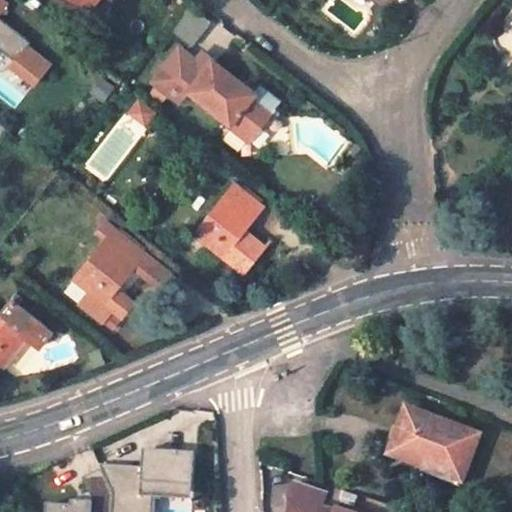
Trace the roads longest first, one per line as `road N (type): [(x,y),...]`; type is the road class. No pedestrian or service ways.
road 1 (tertiary): [(236,346),(0,439)]
road 2 (residential): [(398,94),(334,82),(229,0)]
road 3 (residential): [(398,94),(413,284)]
road 4 (tertiary): [(413,284),(236,346)]
road 5 (residential): [(236,346),(238,511)]
